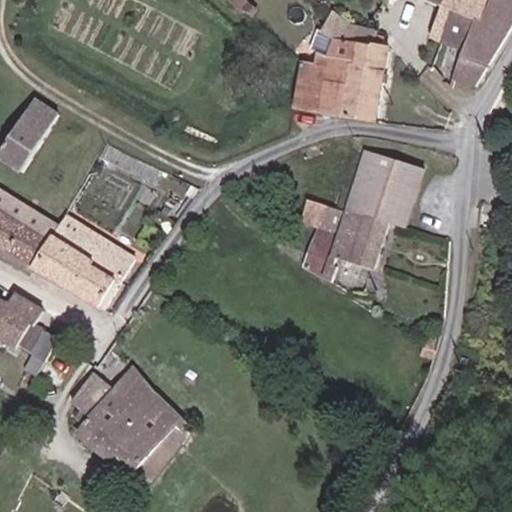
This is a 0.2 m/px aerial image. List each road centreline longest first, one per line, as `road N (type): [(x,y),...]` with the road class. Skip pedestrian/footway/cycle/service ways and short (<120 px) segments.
road 1 (unclassified): [(511,63),(472,133),(453,327),(379,511)]
road 2 (unknown): [(115,330),(0,268)]
